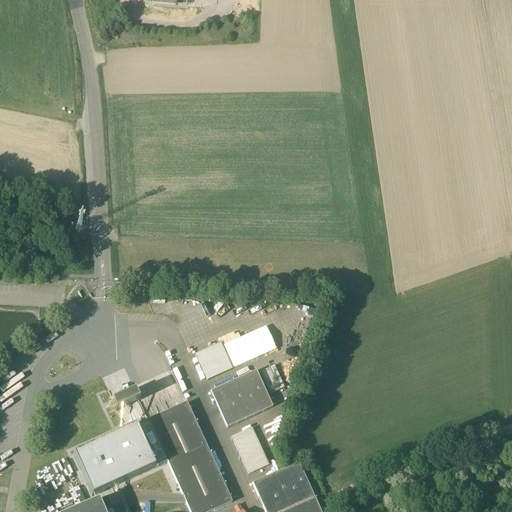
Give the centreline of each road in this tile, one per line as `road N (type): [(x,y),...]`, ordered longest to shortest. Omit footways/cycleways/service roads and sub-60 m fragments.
road 1 (unclassified): [(105,282),(77,0)]
road 2 (unclassified): [(330,498),(511,428)]
